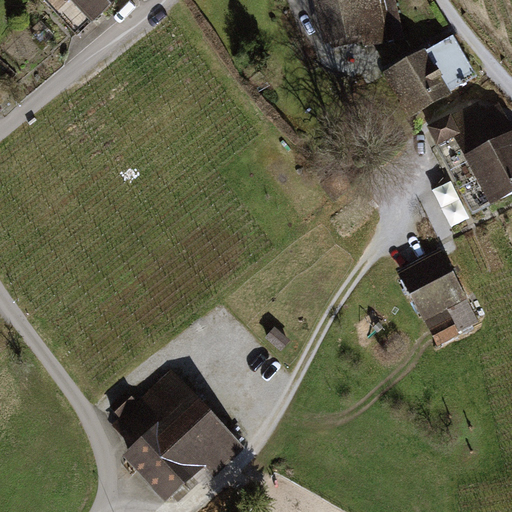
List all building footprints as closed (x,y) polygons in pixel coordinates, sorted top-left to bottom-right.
[(70,0),(98,28),(126,0),(70,0)] [(395,0),(314,0),(327,54),(362,46),(364,54),(405,44),(395,0)] [(454,37),(382,79),(408,124),(480,82),(454,37)] [(479,106),(446,123),(493,214),(511,203),(511,126),(501,105),(483,114),(479,106)] [(435,190),(453,227),(471,219),(454,181),(435,190)] [(480,326),(440,251),(398,274),(438,349),(480,326)] [(174,371),(115,424),(136,447),(126,457),(171,507),(207,474),(214,482),(248,452),(174,371)]
